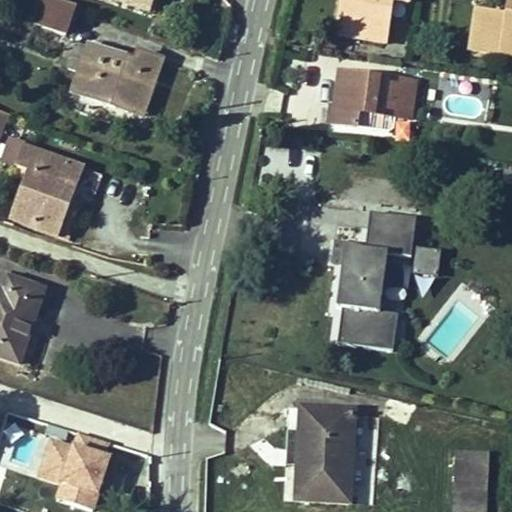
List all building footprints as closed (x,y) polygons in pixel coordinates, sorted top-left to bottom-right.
[(75,8),(52,0),(34,0),(27,22),(65,35),(75,8)] [(114,0),(148,12),(152,0),(114,0)] [(392,5),(410,7),(411,0),(341,0),(335,37),(386,45),(392,5)] [(467,52),(511,58),(511,0),(507,0),(505,16),(474,11),(467,52)] [(73,93),(142,117),(161,61),(139,53),(136,63),(89,47),(88,51),(76,46),(68,69),(80,73),(73,93)] [(375,76),(340,71),(336,105),(332,104),(330,122),(360,125),(362,111),(379,113),(411,117),(415,90),(374,85),(375,76)] [(374,85),(415,90),(416,81),(375,76),(374,85)] [(362,111),(360,125),(377,128),(379,113),(362,111)] [(25,148),(11,143),(3,163),(17,168),(25,148)] [(12,221),(57,238),(82,169),(25,148),(17,170),(30,175),(12,221)] [(511,171),(503,171),(502,183),(511,183),(511,171)] [(370,213),(366,251),(387,254),(411,257),(416,219),(370,213)] [(366,251),(344,248),(336,310),(343,311),(379,315),(387,254),(366,251)] [(0,291),(0,358),(18,365),(32,327),(24,324),(26,319),(34,322),(44,292),(8,279),(3,293),(0,291)] [(379,315),(343,311),(339,347),(393,353),(398,318),(379,315)] [(32,327),(34,322),(26,319),(24,324),(32,327)] [(301,409),(296,500),(351,503),(355,418),(356,411),(301,409)] [(355,418),(351,503),(367,503),(371,419),(355,418)] [(88,511),(93,511),(111,462),(47,439),(35,480),(58,486),(53,502),(88,511)] [(455,453),(453,511),(485,511),(488,454),(455,453)]
